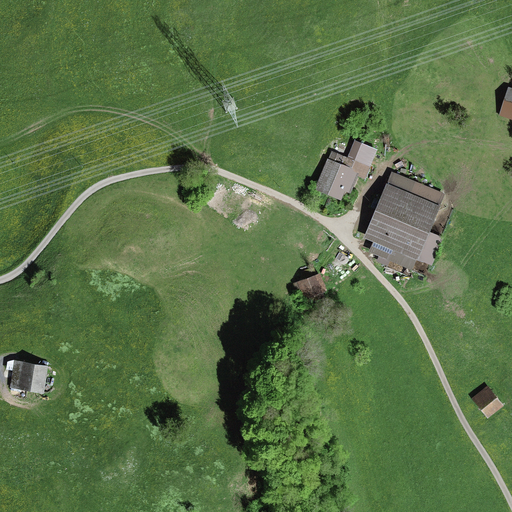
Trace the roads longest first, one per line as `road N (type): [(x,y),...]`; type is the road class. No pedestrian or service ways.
road 1 (residential): [(511,503),(406,309),(366,260),(310,212),(237,177),(206,167),(111,180),(85,195),(31,260),(0,279)]
road 2 (track): [(341,235),(399,152),(465,136),(511,145)]
road 3 (track): [(0,359),(63,369),(60,392),(39,405),(7,398),(0,365)]
